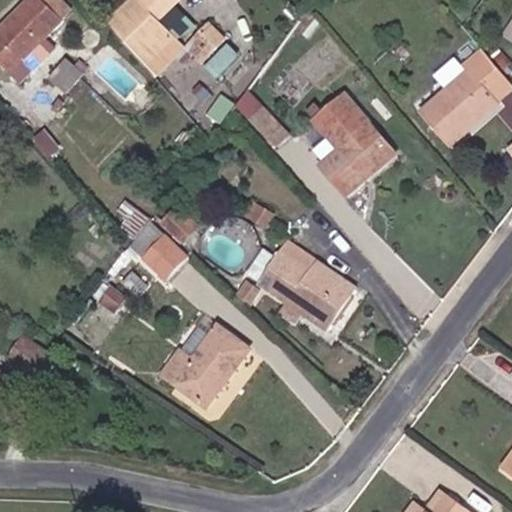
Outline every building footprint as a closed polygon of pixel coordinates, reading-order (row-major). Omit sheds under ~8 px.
[(155,23),(134,0),(121,0),(99,20),(152,78),(181,51),(155,23)] [(134,0),(155,23),(179,0),(134,0)] [(0,36),(0,71),(6,78),(61,28),(37,3),(0,36)] [(206,23),(197,31),(214,50),(224,41),(206,23)] [(214,50),(197,31),(183,45),(200,63),(214,50)] [(511,78),(511,71),(484,40),(466,56),(472,62),(425,105),(452,136),(511,78)] [(208,66),(221,79),(245,55),(231,42),(208,66)] [(344,87),(323,106),(348,133),(337,143),(319,159),(349,192),(370,174),(361,164),(390,138),(344,87)] [(282,146),(296,131),(252,90),(238,105),(282,146)] [(312,116),(337,143),(348,133),(323,106),(312,116)] [(399,148),(390,138),(361,164),(370,174),(399,148)] [(197,224),(167,196),(155,213),(184,239),(197,224)] [(155,223),(134,247),(171,280),(192,256),(155,223)] [(298,254),(303,245),(287,234),(280,243),(298,254)] [(298,254),(280,243),(259,276),(332,321),(356,283),(303,245),(298,254)] [(246,344),(217,322),(193,355),(181,346),(162,372),(203,402),(246,344)] [(6,358),(19,364),(31,340),(18,334),(6,358)] [(56,352),(31,340),(19,364),(44,376),(56,352)] [(0,405),(12,380),(0,374),(0,405)] [(511,447),(502,462),(511,469),(511,447)] [(420,504),(413,511),(477,511),(479,510),(436,482),(420,504)] [(399,511),(413,511),(420,504),(411,497),(399,511)]
